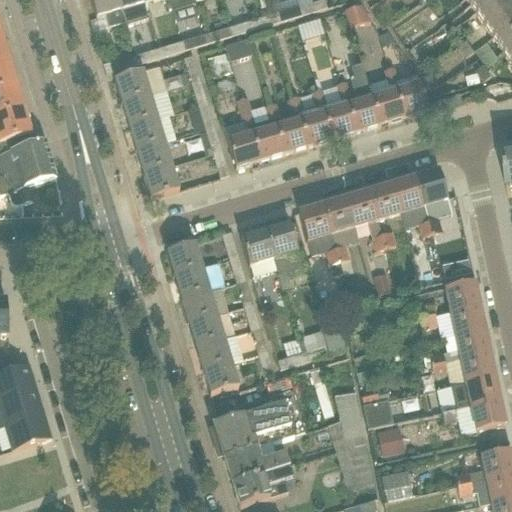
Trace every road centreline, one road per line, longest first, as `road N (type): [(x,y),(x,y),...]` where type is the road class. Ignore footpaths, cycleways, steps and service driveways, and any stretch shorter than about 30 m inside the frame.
road 1 (residential): [(109,247),(469,140)]
road 2 (residential): [(95,511),(20,256)]
road 3 (tertiary): [(109,247),(39,0)]
road 4 (residential): [(511,339),(469,140)]
road 5 (tertiary): [(109,247),(105,279),(154,440)]
road 6 (tertiary): [(176,433),(129,273),(109,247)]
